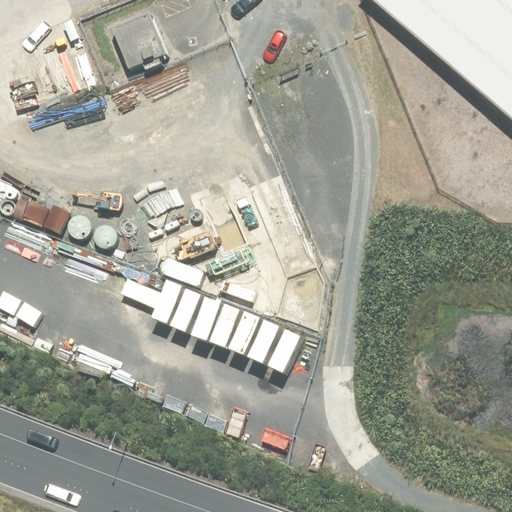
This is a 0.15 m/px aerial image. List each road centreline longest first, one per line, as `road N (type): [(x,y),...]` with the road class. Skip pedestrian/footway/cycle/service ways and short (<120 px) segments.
road 1 (track): [(311,0),(347,90),(358,149),(329,348),(331,399),(356,450),(386,480),(479,511)]
road 2 (trunk): [(0,457),(144,511)]
